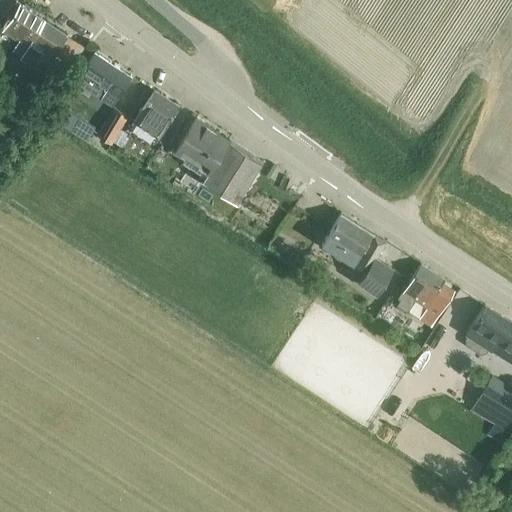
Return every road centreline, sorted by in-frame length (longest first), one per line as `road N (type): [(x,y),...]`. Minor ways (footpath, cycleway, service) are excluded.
road 1 (tertiary): [(511,297),(305,158),(99,0)]
road 2 (track): [(401,227),(493,70)]
